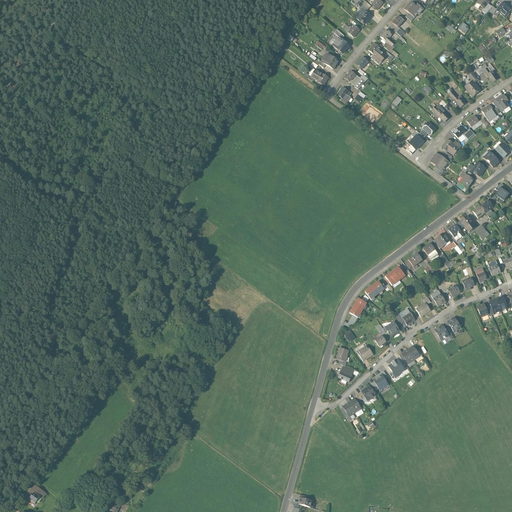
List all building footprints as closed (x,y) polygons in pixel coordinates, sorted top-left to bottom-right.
[(374,0),(375,0),(376,1),(371,6),(377,11),(383,4),(379,0),(374,0)] [(491,0),(478,0),(476,4),(484,9),(491,0)] [(410,2),(404,10),(408,13),(414,18),(418,13),(414,9),(416,7),(410,2)] [(418,4),(416,7),(414,9),(418,13),(420,15),(424,9),(418,4)] [(502,4),(496,11),(492,16),(495,18),(499,15),(504,19),(507,15),(504,13),(508,8),(502,4)] [(371,17),(362,10),(358,15),(361,17),(359,20),(365,25),(371,17)] [(414,18),(408,13),(405,17),(411,22),(414,18)] [(404,21),(398,17),(392,24),(398,28),(404,21)] [(469,28),(461,22),(457,27),(466,33),(469,28)] [(446,28),(455,34),(456,31),(448,25),(446,28)] [(357,34),(352,29),(350,30),(348,28),(346,26),(343,30),(353,39),(357,34)] [(506,33),(503,29),(496,33),(499,38),(506,33)] [(386,30),(380,38),(387,44),(384,47),(389,52),(392,49),(391,47),(394,44),(388,39),(392,35),(386,30)] [(349,47),(339,38),(336,42),(332,46),(343,54),(349,47)] [(317,41),(314,45),(321,50),(324,45),(317,41)] [(380,49),(374,44),(368,51),(381,62),(385,57),(380,52),(379,50),(380,49)] [(338,62),(326,55),(321,63),(334,70),(338,62)] [(363,58),(357,65),(362,70),(368,63),(363,58)] [(498,80),(493,71),(490,73),(485,65),(480,68),(488,78),(492,84),(498,80)] [(328,79),(320,74),(316,71),(314,74),(313,74),(310,78),(317,82),(317,83),(323,86),(328,79)] [(410,74),(407,71),(402,77),(405,80),(410,74)] [(361,81),(351,72),(345,79),(358,91),(365,83),(362,80),(361,81)] [(476,87),(472,82),(468,86),(469,87),(466,90),(467,91),(467,93),(468,94),(470,94),(472,98),(480,91),(478,89),(478,88),(477,87),(476,87)] [(431,91),(427,86),(423,90),(428,95),(431,91)] [(342,89),(337,96),(347,103),(351,99),(347,96),(346,96),(348,93),(342,89)] [(466,104),(460,97),(458,99),(452,92),(448,95),(453,101),(450,104),(453,108),(457,105),(460,109),(466,104)] [(365,97),(360,93),(356,98),(360,102),(365,97)] [(504,96),(496,101),(498,104),(500,107),(508,102),(504,96)] [(403,101),(398,97),(392,105),(397,109),(403,101)] [(496,116),(489,106),(481,112),(489,122),(491,120),(494,123),(500,118),(498,115),(496,116)] [(449,118),(439,107),(437,109),(435,107),(431,111),(439,119),(440,118),(444,123),(449,118)] [(378,114),(370,108),(364,116),(372,122),(378,114)] [(474,117),(467,122),(471,128),(479,123),(474,117)] [(435,130),(428,124),(425,127),(426,127),(423,130),(430,136),(435,130)] [(463,135),(458,129),(453,134),(458,139),(463,135)] [(413,141),(408,148),(414,153),(419,145),(413,141)] [(459,149),(447,141),(442,148),(453,156),(459,149)] [(505,148),(502,144),(501,145),(495,150),(504,159),(510,153),(505,148)] [(493,157),(489,153),(488,153),(489,154),(484,159),(483,158),(483,159),(493,169),(499,163),(493,157)] [(448,163),(441,158),(437,155),(431,163),(437,167),(436,169),(441,172),(448,163)] [(478,164),(475,168),(470,165),(467,169),(473,173),(479,177),(482,173),(481,173),(484,169),(478,164)] [(469,177),(463,173),(459,177),(462,180),(459,184),(467,190),(473,181),(469,177)] [(500,189),(495,196),(503,203),(509,195),(504,192),(507,188),(501,185),(499,188),(500,189)] [(493,208),(488,201),(480,207),(485,213),(493,208)] [(485,213),(480,207),(473,212),(478,219),(485,213)] [(474,227),(467,217),(460,221),(469,233),(474,229),(473,228),(474,227)] [(462,233),(456,225),(449,230),(457,241),(463,236),(461,233),(462,233)] [(490,236),(482,226),(476,231),(485,241),(490,236)] [(449,242),(448,240),(444,234),(440,237),(436,239),(442,247),(449,242)] [(459,243),(454,248),(459,255),(465,250),(459,243)] [(430,244),(423,250),(431,260),(438,255),(430,244)] [(417,254),(408,261),(413,268),(422,261),(417,254)] [(449,262),(444,254),(440,256),(445,265),(449,262)] [(511,268),(511,260),(503,263),(506,271),(511,268)] [(501,275),(497,266),(489,270),(493,278),(501,275)] [(405,277),(398,268),(392,273),(399,281),(405,277)] [(399,281),(392,273),(385,278),(392,287),(399,281)] [(488,281),(485,273),(477,277),(480,285),(485,283),(484,282),(488,281)] [(441,285),(438,278),(433,280),(436,287),(441,285)] [(474,288),(471,280),(462,284),(466,293),(471,291),(470,289),(474,288)] [(377,284),(364,294),(369,301),(375,297),(383,291),(377,284)] [(456,287),(448,291),(452,298),(460,293),(459,292),(462,291),(459,287),(459,286),(456,287)] [(445,302),(438,291),(431,296),(431,297),(438,307),(445,302)] [(502,298),(496,301),(500,313),(507,310),(504,303),(502,298)] [(425,305),(427,307),(431,304),(427,299),(420,303),(422,307),(425,305)] [(357,300),(349,314),(358,319),(365,305),(357,300)] [(496,301),(489,303),(491,307),(494,315),(500,313),(496,301)] [(427,307),(425,305),(422,307),(416,311),(421,319),(430,313),(427,307)] [(483,306),(477,308),(481,319),(488,316),(485,310),(483,306)] [(416,322),(408,311),(400,316),(408,328),(416,322)] [(460,330),(454,319),(447,323),(454,334),(460,330)] [(393,323),(385,329),(387,333),(388,334),(390,337),(399,332),(393,323)] [(375,329),(379,335),(383,333),(379,327),(375,329)] [(449,337),(442,327),(434,331),(441,342),(449,337)] [(382,337),(378,340),(375,342),(378,347),(382,345),(382,346),(386,343),(382,337)] [(367,347),(357,354),(363,363),(367,360),(366,358),(372,355),(367,347)] [(419,358),(413,348),(407,351),(414,361),(419,358)] [(345,364),(348,353),(339,350),(336,361),(340,363),(345,364)] [(414,361),(407,351),(401,355),(405,360),(408,365),(414,361)] [(402,368),(397,360),(391,364),(392,365),(388,367),(395,378),(399,376),(398,375),(404,371),(402,368)] [(346,369),(343,368),(338,379),(349,384),(352,376),(356,377),(358,374),(346,369)] [(376,377),(377,378),(384,389),(388,386),(384,380),(381,374),(376,377)] [(384,389),(377,378),(373,381),(374,383),(378,389),(379,391),(384,389)] [(375,396),(369,387),(367,389),(367,388),(363,390),(364,391),(361,392),(362,393),(365,398),(367,402),(371,399),(371,400),(375,397),(374,397),(375,396)] [(365,398),(362,393),(356,397),(359,401),(359,402),(365,398)] [(355,400),(349,404),(355,414),(361,410),(356,402),(355,400)] [(355,414),(349,404),(343,408),(349,418),(351,420),(354,418),(352,415),(355,414)] [(349,418),(343,408),(340,410),(348,422),(351,420),(349,418)] [(37,489),(29,501),(35,505),(43,493),(37,489)] [(312,502),(300,499),(299,505),(310,508),(312,502)]
